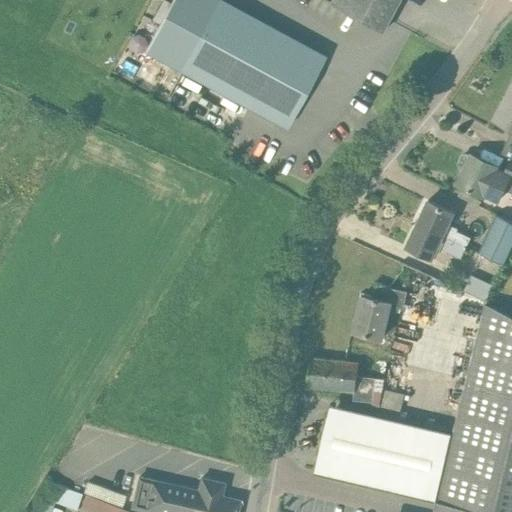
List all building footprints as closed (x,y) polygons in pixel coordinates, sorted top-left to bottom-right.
[(286,127),(325,55),(223,0),(177,0),(149,53),(286,127)] [(330,0),(330,3),(384,32),(400,0),(330,0)] [(510,157),(511,158),(511,81),(492,119),(511,129),(511,131),(500,153),(510,157)] [(497,166),(469,153),(469,155),(465,153),(462,155),(458,163),(459,167),(462,169),(456,183),(498,202),(504,189),(511,193),(511,158),(510,157),(504,171),(496,168),(497,166)] [(418,220),(467,242),(470,237),(456,230),(457,228),(449,224),(455,212),(427,199),(418,220)] [(511,220),(497,214),(479,252),(504,264),(511,246),(511,220)] [(467,242),(418,220),(406,246),(433,259),(438,248),(460,258),(467,242)] [(471,274),(464,289),(485,299),(492,285),(471,274)] [(376,285),(373,297),(361,294),(352,330),(382,338),(390,306),(403,309),(407,292),(376,285)] [(511,511),(511,315),(484,302),(432,511),(511,511)] [(384,379),(356,375),(358,362),(311,357),(308,385),(354,391),(353,400),(370,402),(370,407),(379,408),(384,379)] [(380,411),(399,416),(404,394),(385,389),(380,411)] [(198,489),(138,476),(131,508),(151,511),(236,511),(239,500),(221,495),(224,482),(200,477),(198,489)] [(88,480),(84,492),(122,505),(126,493),(88,480)] [(38,500),(33,511),(49,511),(54,501),(75,509),(81,494),(47,481),(40,501),(38,500)] [(133,511),(120,507),(85,494),(78,511),(133,511)]
